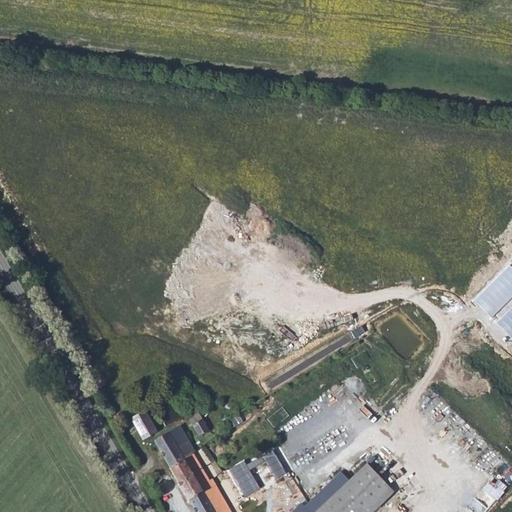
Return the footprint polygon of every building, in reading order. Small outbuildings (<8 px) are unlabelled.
[(145,409),(131,418),(143,439),(158,432),(145,409)] [(194,427),(204,421),(198,412),(189,418),(194,427)] [(239,413),(227,419),(231,427),(243,421),(239,413)] [(231,511),(229,507),(214,481),(213,479),(209,480),(195,457),(194,453),(195,452),(179,426),(155,441),(170,468),(188,500),(189,499),(196,511),(231,511)] [(278,442),(294,470),(299,467),(282,440),(278,442)] [(286,474),(271,447),(251,459),(243,454),(216,470),(220,477),(214,481),(229,507),(286,474)] [(312,511),(371,511),(393,492),(367,464),(349,481),(341,472),(305,507),(310,511),(312,511)] [(312,511),(310,511),(305,507),(302,503),(292,511),(312,511)]
